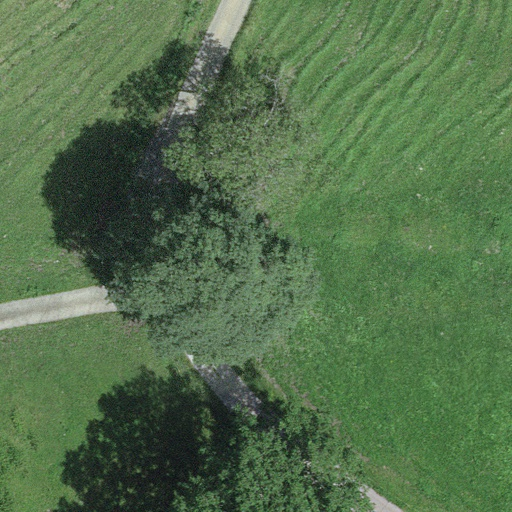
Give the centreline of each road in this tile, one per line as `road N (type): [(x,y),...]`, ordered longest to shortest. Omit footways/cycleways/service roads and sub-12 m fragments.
road 1 (unclassified): [(239,0),(167,173),(171,288),(194,337),(246,402),(376,511)]
road 2 (track): [(0,314),(171,288)]
